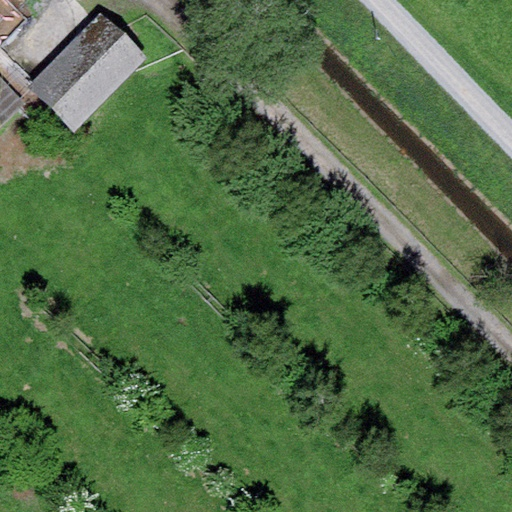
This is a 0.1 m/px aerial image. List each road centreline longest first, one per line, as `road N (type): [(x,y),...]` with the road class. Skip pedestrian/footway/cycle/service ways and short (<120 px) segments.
road 1 (track): [(511,342),(160,0)]
road 2 (track): [(391,0),(511,124)]
